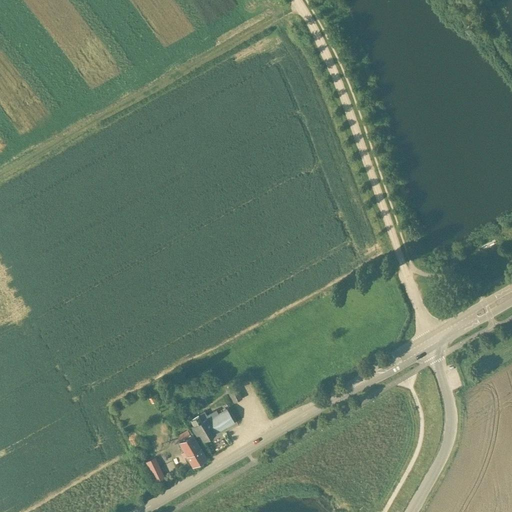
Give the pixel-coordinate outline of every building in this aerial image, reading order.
[(233,402),(242,399),(236,385),(227,389),(233,402)] [(198,399),(201,408),(208,405),(204,397),(198,399)] [(212,418),(218,430),(234,422),(227,410),(217,415),(212,418)] [(218,430),(212,418),(207,420),(206,417),(203,419),(199,412),(189,417),(193,424),(191,425),(196,434),(199,432),(203,440),(215,433),(214,433),(218,430)] [(180,440),(188,454),(187,455),(193,465),(206,457),(201,447),(200,448),(193,433),(180,440)] [(149,473),(159,468),(156,463),(151,465),(148,460),(144,462),(149,473)]
